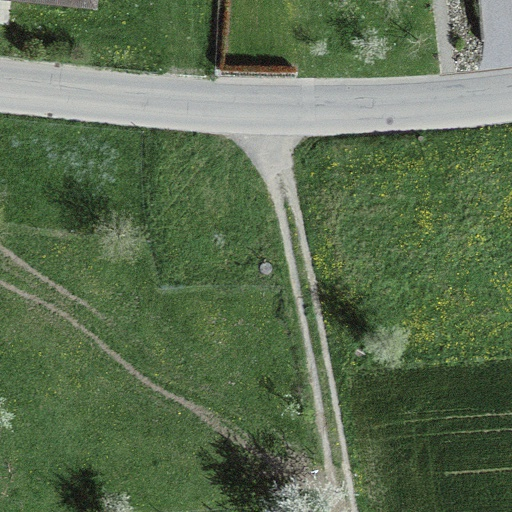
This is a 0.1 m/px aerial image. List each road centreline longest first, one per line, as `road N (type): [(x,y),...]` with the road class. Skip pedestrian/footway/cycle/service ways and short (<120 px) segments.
road 1 (tertiary): [(511,93),(325,108),(0,82)]
road 2 (track): [(257,104),(302,276),(346,511)]
